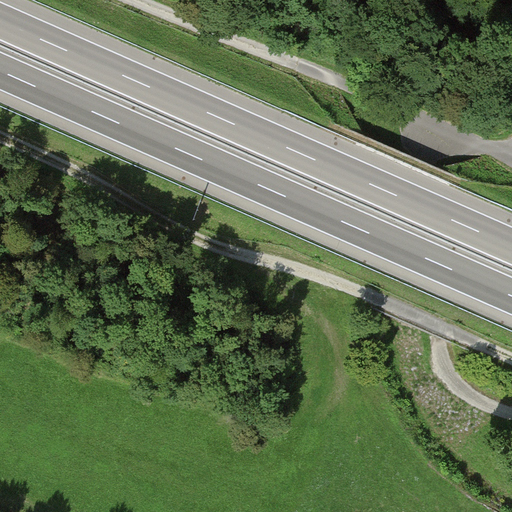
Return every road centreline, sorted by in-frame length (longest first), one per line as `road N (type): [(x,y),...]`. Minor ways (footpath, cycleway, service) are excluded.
road 1 (track): [(0,135),(79,169),(203,241),(378,298),(511,358)]
road 2 (motorway): [(0,70),(511,295)]
road 3 (motorway): [(511,246),(0,21)]
road 4 (track): [(511,157),(130,0)]
road 5 (track): [(432,123),(420,153),(445,367),(472,395),(511,410)]
road 6 (track): [(269,261),(325,321),(353,389)]
